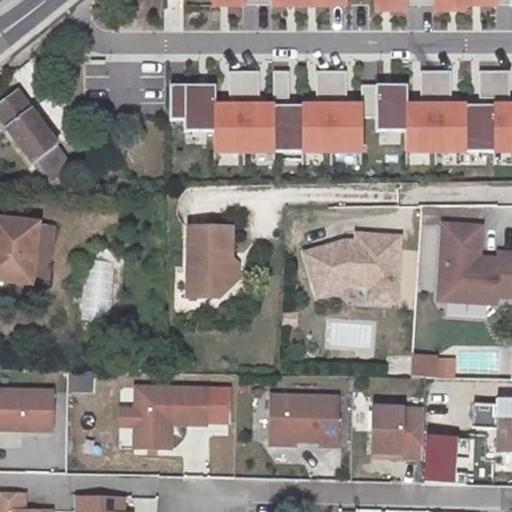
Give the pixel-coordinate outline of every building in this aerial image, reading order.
[(206,0),(206,14),(237,14),(237,8),(262,8),(262,15),(340,14),(340,0),(206,0)] [(368,0),(369,17),(398,16),(398,10),(426,9),(426,16),(492,14),(493,8),(492,0),(368,0)] [(474,97),(506,95),(505,69),(473,71),(474,97)] [(223,96),(255,95),(255,70),(222,71),(223,96)] [(309,93),(343,94),(343,70),(310,70),(309,93)] [(416,94),(448,94),(448,70),(416,70),(416,94)] [(180,127),(207,127),(207,150),(265,150),(265,146),(295,146),(295,151),(355,151),(355,117),(368,116),(368,129),(396,129),(396,152),(456,152),(456,149),(483,149),(483,152),(511,152),(511,100),(483,101),(483,104),(458,104),(458,100),(397,100),(398,84),(369,84),(368,86),(359,86),(359,103),(206,102),(206,84),(165,84),(165,116),(180,116),(180,127)] [(71,165),(16,92),(0,104),(0,119),(41,176),(46,172),(52,180),(71,165)] [(55,224),(0,215),(0,278),(46,285),(55,224)] [(481,223),(439,221),(434,301),(496,305),(496,295),(510,296),(511,264),(511,248),(494,247),(494,255),(480,254),(481,223)] [(232,229),(190,228),(189,299),(219,300),(237,282),(232,275),(232,265),(232,229)] [(340,236),(297,251),(312,300),(348,288),(367,288),(365,303),(395,303),(398,234),(351,231),(351,236),(340,236)] [(410,353),(407,372),(450,378),(453,358),(410,353)] [(206,385),(133,383),(132,406),(113,405),(113,428),(133,429),(132,451),(172,452),(173,423),(204,424),(206,385)] [(49,387),(0,386),(0,430),(48,431),(49,387)] [(336,393),(267,391),(265,445),(335,447),(336,393)] [(511,399),(497,400),(497,406),(472,405),(471,426),(496,427),(497,450),(511,450),(511,399)] [(418,407),(366,403),(363,458),(415,461),(418,407)] [(481,475),(473,474),(474,439),(427,437),(424,482),(481,485),(481,475)] [(23,493),(0,492),(0,511),(48,511),(49,509),(22,508),(23,493)] [(129,511),(130,495),(70,495),(70,511),(129,511)]
